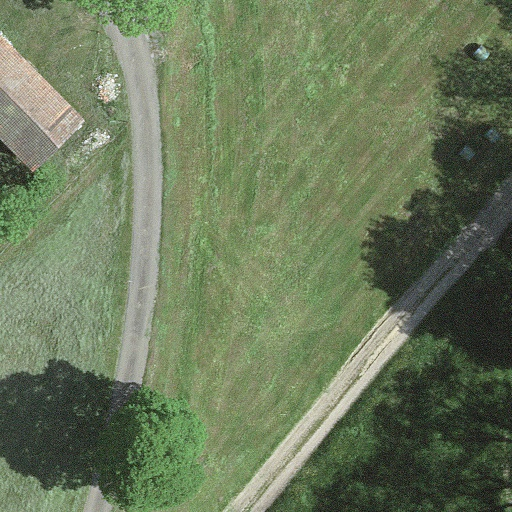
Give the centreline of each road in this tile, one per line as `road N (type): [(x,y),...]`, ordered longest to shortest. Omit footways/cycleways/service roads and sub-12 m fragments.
road 1 (track): [(97,511),(148,230),(135,32),(121,0)]
road 2 (track): [(511,195),(233,511)]
